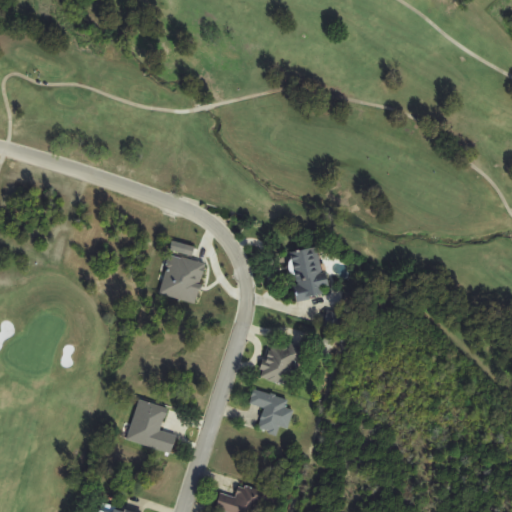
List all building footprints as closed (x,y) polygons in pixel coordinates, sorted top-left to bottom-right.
[(162,244),(145,286),(201,310),(218,268),(162,244)] [(292,252),(297,300),(328,297),(323,249),(292,252)] [(303,349),(271,342),(262,380),(294,387),(303,349)] [(295,410),(288,408),(290,400),(255,390),(251,405),(266,409),(260,431),(277,436),(280,427),(289,430),(295,410)] [(131,394),(116,437),(174,457),(188,414),(131,394)] [(236,499),(221,495),(217,510),(224,511),(266,511),(270,497),(238,489),(236,499)] [(155,511),(97,493),(90,511),(155,511)]
